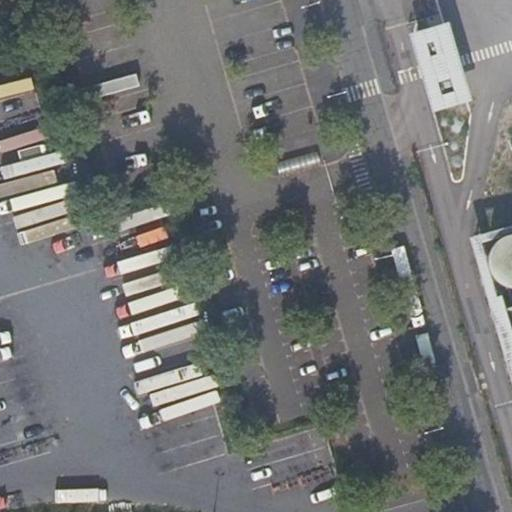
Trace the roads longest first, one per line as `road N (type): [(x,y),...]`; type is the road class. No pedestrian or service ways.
road 1 (unclassified): [(337,0),(487,511)]
road 2 (unknown): [(381,149),(253,182),(220,174),(168,0)]
road 3 (unknown): [(0,253),(34,270),(75,331),(110,410),(130,486)]
road 4 (unknown): [(502,0),(484,134),(455,240)]
road 5 (unknown): [(322,511),(130,486)]
road 6 (unknown): [(130,486),(0,478)]
